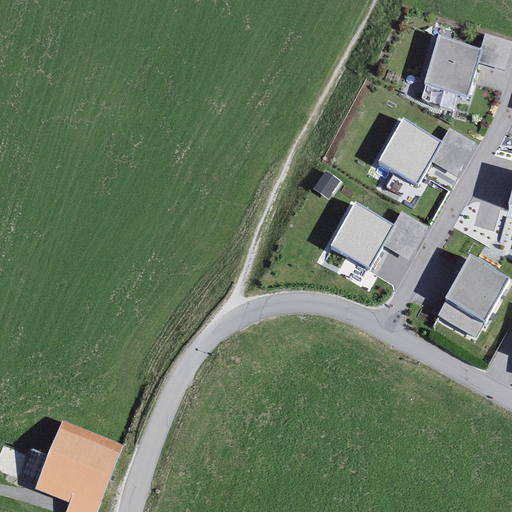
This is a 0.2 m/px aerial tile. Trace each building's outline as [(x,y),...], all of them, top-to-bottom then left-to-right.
[(479,54),(440,43),(428,85),(467,96),(479,54)] [(439,145),(404,126),(382,165),(417,184),(439,145)] [(391,230),(356,211),(334,250),(370,269),(391,230)] [(505,284),(471,265),(442,318),(475,336),(505,284)] [(94,511),(121,451),(64,426),(35,492),(68,506),(65,511),(94,511)]
